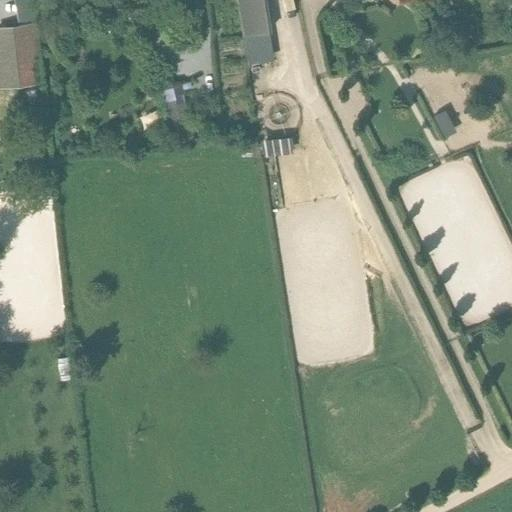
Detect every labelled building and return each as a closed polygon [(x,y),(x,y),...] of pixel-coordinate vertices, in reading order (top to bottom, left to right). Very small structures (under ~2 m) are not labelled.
[(17,0),(19,20),(34,19),(32,0),(17,0)] [(240,0),(245,34),(268,31),(263,0),(240,0)] [(0,89),(40,86),(35,28),(0,30),(0,36),(2,65),(0,65),(0,89)] [(171,84),(158,87),(172,149),(192,144),(190,134),(191,133),(184,102),(175,104),(171,84)] [(192,138),(193,146),(212,144),(211,136),(192,138)]
